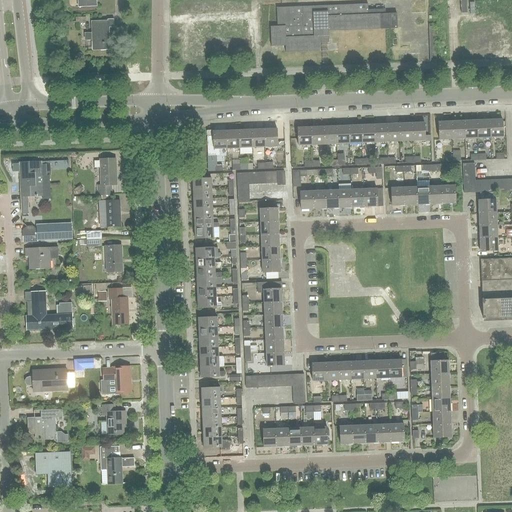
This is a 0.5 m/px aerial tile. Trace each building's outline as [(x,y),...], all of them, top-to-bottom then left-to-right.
[(501,1),(489,1),(490,15),(502,14),(501,5),(505,5),(511,5),(510,0),(505,1),(501,1)] [(473,2),(468,2),(468,7),(474,7),(477,6),(477,15),(490,15),(489,1),(477,2),(473,2)] [(367,4),(296,7),(277,8),(277,26),(270,27),(271,47),(286,46),(286,52),(321,51),(321,43),(329,42),(329,31),(380,29),(397,29),(396,13),(385,14),(385,9),(368,10),(367,4)] [(502,14),(490,15),(490,28),(502,27),(502,19),(506,19),(511,18),(511,14),(505,14),(502,14)] [(474,15),(468,15),(468,20),(474,20),(478,20),(478,28),(490,28),(490,15),(477,15),(474,15)] [(110,50),(109,28),(114,28),(113,19),(107,20),(107,21),(91,21),(92,51),(110,50)] [(502,27),(490,28),(491,41),(503,41),(503,32),(506,32),(511,32),(511,27),(506,27),(502,27)] [(475,29),(469,29),(469,34),(475,33),(478,33),(479,42),(491,41),(490,28),(478,28),(475,29)] [(503,41),(491,41),(491,55),(503,54),(503,46),(507,45),(511,45),(511,40),(506,41),(503,41)] [(475,42),(469,42),(470,47),(475,47),(479,47),(479,55),(491,55),(491,41),(479,42),(475,42)] [(489,120),(490,138),(503,138),(502,119),(489,120)] [(489,120),(476,121),(477,139),(490,138),(489,120)] [(464,121),(451,122),(452,140),(465,139),(464,121)] [(477,139),(476,121),(464,121),(465,139),(477,139)] [(452,140),(451,122),(438,122),(439,140),(452,140)] [(424,123),(411,124),(412,142),(425,141),(424,123)] [(398,124),(386,125),(387,143),(399,142),(398,124)] [(412,142),(411,124),(398,124),(399,142),(412,142)] [(373,125),(361,126),(361,144),(374,143),(373,125)] [(387,143),(386,125),(373,125),(374,143),(387,143)] [(361,144),(361,126),(348,127),(349,144),(361,144)] [(336,145),(335,127),(323,128),(324,146),(336,145)] [(348,127),(335,127),(336,145),(349,144),(348,127)] [(311,146),(311,128),(298,129),(298,147),(311,146)] [(323,128),(311,128),(311,146),(324,146),(323,128)] [(252,148),(264,148),(264,130),(251,131),(252,148)] [(264,130),(264,148),(277,147),(277,130),(264,130)] [(239,131),(226,132),(227,149),(239,149),(239,131)] [(251,131),(239,131),(239,149),(252,148),(251,131)] [(219,150),(227,149),(226,132),(213,132),(213,137),(207,137),(208,157),(219,156),(219,150)] [(453,151),(453,156),(453,162),(461,161),(460,151),(453,151)] [(99,196),(111,195),(111,185),(116,185),(115,159),(100,160),(100,161),(94,161),(94,168),(100,168),(101,186),(97,186),(98,196),(99,196)] [(29,214),(28,197),(42,197),(43,199),(50,199),(49,176),(50,176),(49,164),(41,165),(41,162),(19,163),(21,198),(21,214),(29,214)] [(307,171),(292,171),(293,187),(301,187),(300,177),(307,177),(307,171)] [(254,184),(254,173),(237,173),(237,185),(249,185),(254,184)] [(191,180),(192,190),(212,189),(211,179),(191,180)] [(442,186),(442,204),(455,204),(455,185),(442,186)] [(80,186),(74,190),(77,194),(83,190),(80,186)] [(430,205),(429,186),(416,187),(417,205),(430,205)] [(442,186),(429,186),(430,205),(442,204),(442,186)] [(405,206),(404,187),(391,188),(392,206),(405,206)] [(416,187),(404,187),(405,206),(417,205),(416,187)] [(212,189),(192,190),(192,200),(212,199),(212,189)] [(364,189),(351,190),(352,208),(364,207),(364,189)] [(382,189),(364,189),(364,207),(383,207),(382,189)] [(338,190),(326,191),(327,209),(339,209),(338,190)] [(352,208),(351,190),(338,190),(339,209),(352,208)] [(314,210),(313,191),(300,192),(301,210),(314,210)] [(326,191),(313,191),(314,210),(327,209),(326,191)] [(494,193),(480,194),(481,200),(478,201),(479,214),(496,213),(496,200),(494,200),(494,193)] [(111,195),(99,196),(99,202),(102,201),(103,211),(99,211),(99,218),(106,218),(107,228),(120,227),(119,201),(111,201),(111,195)] [(192,200),(193,209),(213,208),(212,199),(192,200)] [(193,219),(213,218),(213,208),(193,209),(193,219)] [(261,223),(278,222),(278,209),(260,210),(261,223)] [(496,213),(479,214),(479,226),(497,226),(496,213)] [(193,229),(213,228),(218,228),(218,223),(213,223),(213,218),(193,219),(193,229)] [(278,222),(261,223),(261,236),(279,235),(278,222)] [(71,240),(71,225),(37,226),(37,231),(37,236),(37,241),(71,240)] [(22,237),(35,236),(37,236),(37,231),(33,226),(26,226),(22,231),(22,237)] [(497,226),(479,226),(480,239),(497,238),(497,226)] [(213,228),(193,229),(194,239),(214,238),(213,228)] [(87,240),(102,239),(101,231),(86,232),(87,240)] [(279,235),(261,236),(262,248),(279,247),(279,235)] [(497,238),(480,239),(480,252),(498,251),(497,238)] [(102,239),(87,240),(87,248),(102,247),(102,239)] [(107,272),(122,271),(121,246),(106,247),(107,272)] [(279,247),(262,248),(262,261),(280,260),(279,247)] [(59,248),(51,248),(25,249),(25,257),(29,257),(29,270),(51,269),(51,259),(58,259),(59,259),(59,248)] [(195,259),(215,258),(221,258),(220,253),(218,253),(218,248),(214,248),(194,249),(195,259)] [(195,269),(215,268),(221,268),(221,263),(215,263),(215,258),(195,259),(195,269)] [(480,260),(473,260),(473,276),(481,276),(482,300),(483,319),(508,318),(511,317),(511,258),(500,259),(480,260)] [(280,260),(262,261),(263,274),(280,273),(280,260)] [(195,269),(196,279),(216,278),(222,278),(221,273),(215,273),(215,268),(195,269)] [(196,288),(216,287),(216,278),(196,279),(196,288)] [(264,303),(282,302),(282,290),(277,290),(276,283),(257,283),(258,294),(264,293),(264,303)] [(91,286),(84,286),(84,294),(92,294),(91,286)] [(196,288),(196,298),(216,297),(216,287),(196,288)] [(113,325),(129,324),(127,298),(122,298),(122,289),(108,290),(109,300),(112,299),(113,325)] [(56,306),(57,314),(47,315),(45,292),(31,292),(31,302),(27,302),(28,316),(26,316),(26,331),(73,328),(71,303),(59,303),(59,305),(56,306)] [(106,292),(98,292),(98,302),(106,302),(106,292)] [(216,297),(196,298),(197,308),(217,307),(217,308),(221,308),(221,303),(217,303),(216,297)] [(283,315),(282,302),(264,303),(265,315),(283,315)] [(265,328),(283,328),(283,315),(265,315),(265,328)] [(197,319),(198,328),(218,327),(217,318),(197,319)] [(218,327),(198,328),(198,338),(218,337),(218,327)] [(284,340),(283,328),(265,328),(266,341),(284,340)] [(198,338),(199,348),(218,347),(218,337),(198,338)] [(267,353),(284,353),(284,340),(266,341),(267,353)] [(218,347),(199,348),(199,358),(219,357),(218,347)] [(285,366),(284,353),(267,353),(267,366),(285,366)] [(430,353),(431,361),(440,361),(440,353),(430,353)] [(199,358),(199,367),(219,367),(219,357),(199,358)] [(94,359),(76,360),(76,371),(85,371),(85,369),(94,369),(94,359)] [(401,378),(407,378),(406,366),(401,366),(401,360),(388,361),(388,379),(401,378)] [(375,361),(363,362),(363,380),(376,379),(375,361)] [(375,361),(376,379),(388,379),(388,361),(375,361)] [(431,374),(449,374),(448,361),(440,361),(431,361),(431,374)] [(350,362),(338,363),(339,381),(351,380),(350,362)] [(350,362),(351,380),(363,380),(363,362),(350,362)] [(326,381),(325,363),(312,364),(313,382),(326,381)] [(338,363),(325,363),(326,381),(339,381),(338,363)] [(108,394),(116,394),(131,394),(130,367),(113,368),(113,369),(103,370),(104,381),(116,381),(116,386),(108,386),(108,394)] [(219,367),(199,367),(200,378),(225,377),(224,372),(219,372),(219,367)] [(33,371),(33,377),(29,377),(26,378),(25,380),(25,383),(26,385),(29,386),(33,386),(33,392),(68,390),(67,369),(33,371)] [(449,374),(431,374),(432,387),(449,386),(449,374)] [(449,386),(432,387),(432,400),(450,399),(449,386)] [(201,399),(220,398),(220,388),(200,389),(201,399)] [(220,398),(201,399),(201,409),(221,408),(220,398)] [(450,399),(432,400),(433,412),(450,412),(450,399)] [(107,423),(101,423),(102,435),(108,435),(124,434),(123,421),(126,421),(125,412),(115,413),(115,405),(102,406),(103,415),(107,415),(107,423)] [(221,408),(201,409),(201,418),(221,417),(221,408)] [(36,435),(36,440),(39,439),(39,440),(42,440),(42,439),(49,439),(49,441),(54,440),(54,443),(68,443),(68,435),(65,435),(61,432),(55,432),(55,418),(62,418),(62,410),(41,410),(41,411),(44,411),(44,417),(27,418),(28,431),(31,434),(35,434),(35,435),(36,435)] [(450,412),(433,412),(433,425),(451,424),(450,412)] [(221,417),(201,418),(202,428),(221,427),(221,417)] [(390,425),(391,442),(404,442),(403,424),(390,425)] [(451,424),(433,425),(434,438),(451,437),(451,424)] [(365,425),(352,426),(353,444),(365,443),(365,425)] [(378,443),(378,425),(365,425),(365,443),(378,443)] [(390,425),(378,425),(378,443),(391,442),(390,425)] [(353,444),(352,426),(339,426),(340,444),(353,444)] [(221,427),(202,428),(202,438),(222,437),(221,427)] [(302,446),(314,445),(314,427),(301,428),(302,446)] [(314,427),(314,445),(328,445),(327,427),(314,427)] [(301,428),(288,429),(289,446),(302,446),(301,428)] [(263,447),(277,447),(276,429),(263,430),(263,447)] [(289,446),(288,429),(276,429),(277,447),(289,446)] [(80,440),(86,444),(91,437),(85,433),(80,440)] [(222,437),(202,438),(202,448),(220,447),(221,451),(229,450),(231,442),(225,440),(225,441),(222,440),(222,437)] [(90,461),(89,455),(95,455),(95,447),(81,447),(81,461),(90,461)] [(122,484),(122,468),(135,467),(134,458),(111,459),(111,453),(120,453),(120,447),(100,448),(101,470),(108,470),(109,485),(122,484)] [(70,455),(58,455),(59,461),(36,462),(37,473),(49,473),(49,487),(64,486),(64,472),(70,472),(70,455)]
